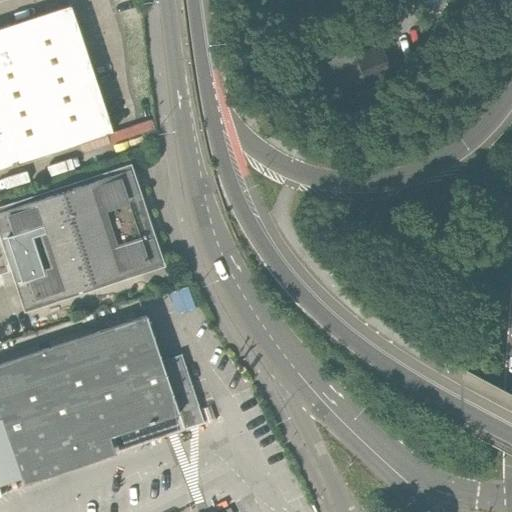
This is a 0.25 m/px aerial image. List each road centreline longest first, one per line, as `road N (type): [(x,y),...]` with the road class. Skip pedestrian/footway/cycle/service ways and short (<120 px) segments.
road 1 (secondary): [(511,432),(377,355),(303,293),(240,204),(212,112)]
road 2 (secondary): [(168,0),(213,238),(240,296),(282,355)]
road 3 (secondary): [(511,98),(438,160),(360,180),(317,177),(274,160),(212,112)]
road 4 (unclassified): [(282,355),(342,511)]
road 5 (secondary): [(282,355),(385,454)]
road 6 (secondary): [(385,454),(456,493),(511,499)]
